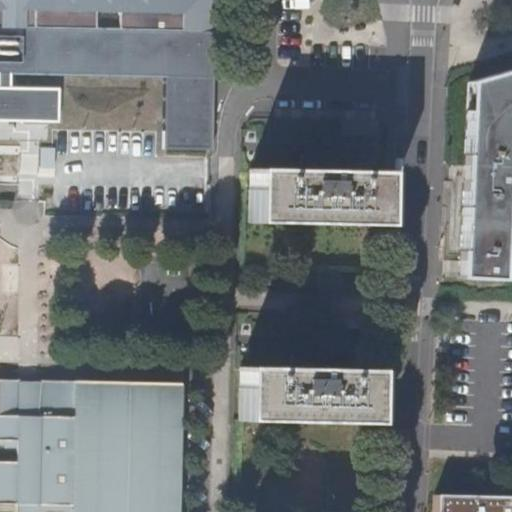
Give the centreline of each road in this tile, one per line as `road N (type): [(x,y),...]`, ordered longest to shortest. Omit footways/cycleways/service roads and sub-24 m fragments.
road 1 (residential): [(217,511),(233,120),(257,85)]
road 2 (residential): [(403,511),(420,89)]
road 3 (residential): [(420,89),(257,85)]
